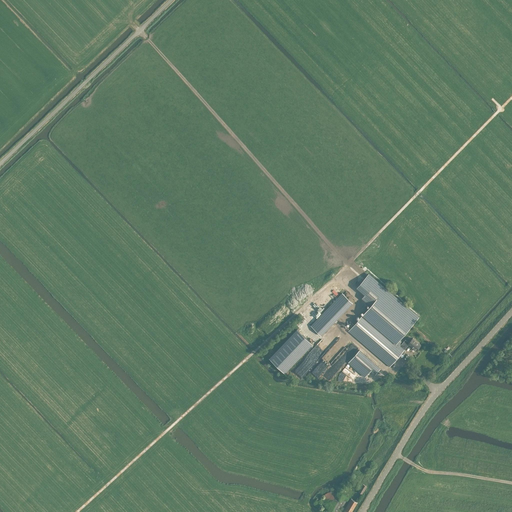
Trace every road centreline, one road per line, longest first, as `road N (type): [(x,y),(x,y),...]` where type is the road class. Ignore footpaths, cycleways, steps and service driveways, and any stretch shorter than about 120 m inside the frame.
road 1 (track): [(76,511),(335,273),(360,300),(338,326)]
road 2 (track): [(346,263),(130,20)]
road 3 (tertiary): [(361,511),(432,396),(511,310)]
road 4 (track): [(335,273),(501,108),(491,98)]
road 5 (unclassified): [(0,163),(170,0)]
road 6 (track): [(511,483),(428,472),(396,453)]
